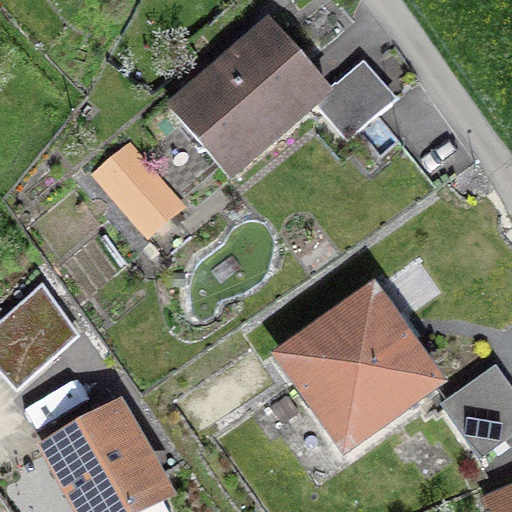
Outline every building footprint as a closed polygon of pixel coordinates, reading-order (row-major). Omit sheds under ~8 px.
[(268,20),(165,107),(232,186),(335,99),(268,20)] [(338,100),(322,114),(348,145),(398,103),(364,64),(331,92),(338,100)] [(448,390),(373,285),(271,358),(346,463),(448,390)] [(44,290),(0,328),(0,377),(16,393),(81,340),(44,290)] [(511,438),(511,389),(495,366),(439,406),(479,462),(511,438)] [(300,411),(288,395),(271,409),(283,424),(300,411)] [(166,511),(165,508),(176,502),(121,404),(38,450),(73,511),(166,511)] [(511,511),(511,486),(479,500),(483,511),(511,511)]
